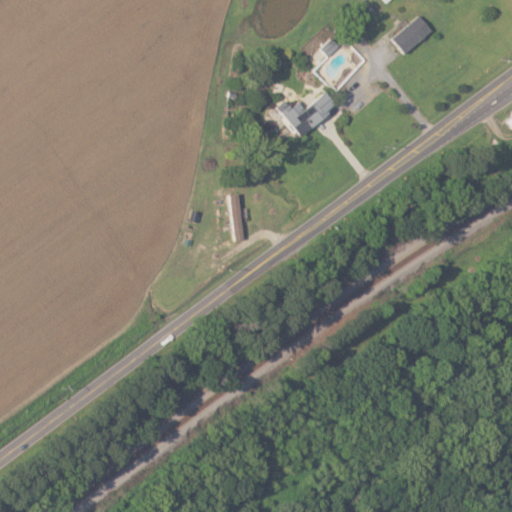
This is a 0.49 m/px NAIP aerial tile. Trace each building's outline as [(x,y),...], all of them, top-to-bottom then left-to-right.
[(398,53),(427,29),(415,15),(386,39),(398,53)] [(315,48),(323,56),(335,44),(326,36),(315,48)] [(296,108),(291,101),(275,111),(292,135),(330,108),(318,92),(296,108)] [(511,111),(501,119),(507,129),(511,125),(511,111)] [(239,239),(237,192),(226,193),(228,239),(239,239)]
